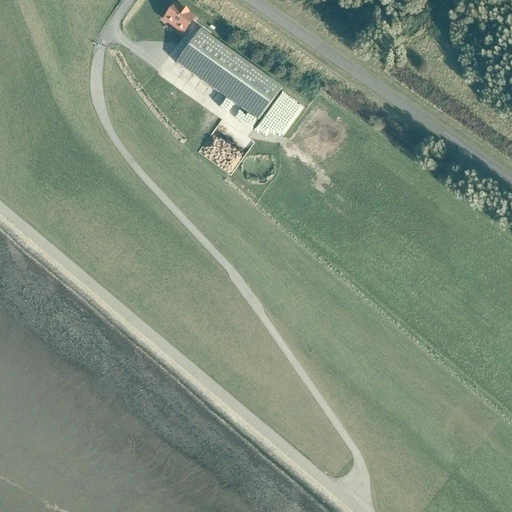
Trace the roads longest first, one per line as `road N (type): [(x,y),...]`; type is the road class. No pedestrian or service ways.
road 1 (track): [(134,0),(100,55),(107,124),(121,151),(253,303),(355,453),(361,486),(349,502)]
road 2 (track): [(349,502),(0,208)]
road 3 (residential): [(511,181),(248,0)]
road 4 (track): [(511,126),(419,49),(397,48),(363,78)]
